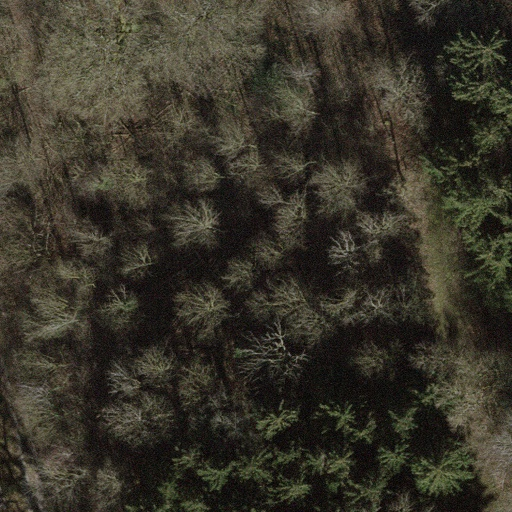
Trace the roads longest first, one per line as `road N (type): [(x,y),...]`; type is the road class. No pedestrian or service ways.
road 1 (track): [(484,511),(446,136),(447,47),(461,0)]
road 2 (track): [(42,511),(33,392),(0,279)]
